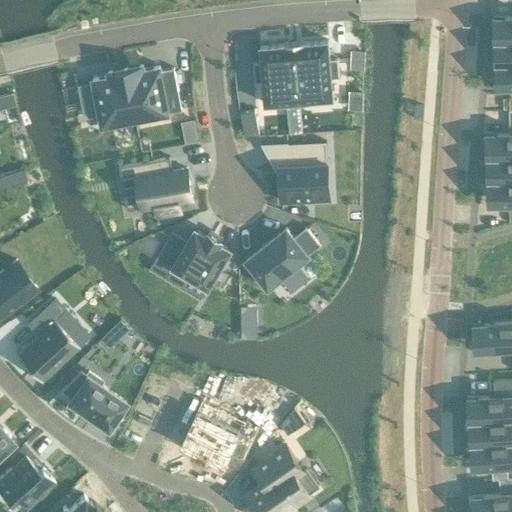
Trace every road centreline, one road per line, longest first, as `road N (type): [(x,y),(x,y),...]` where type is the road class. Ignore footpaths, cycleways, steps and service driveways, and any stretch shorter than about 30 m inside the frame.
road 1 (residential): [(451,4),(430,422),(436,511)]
road 2 (unknown): [(170,454),(271,397),(435,328)]
road 3 (residential): [(209,24),(451,4)]
road 4 (residential): [(0,63),(209,24)]
road 5 (residential): [(209,24),(235,195)]
road 6 (residential): [(0,374),(109,467)]
